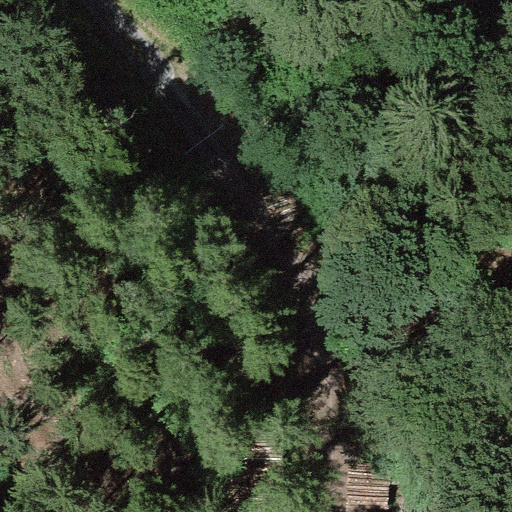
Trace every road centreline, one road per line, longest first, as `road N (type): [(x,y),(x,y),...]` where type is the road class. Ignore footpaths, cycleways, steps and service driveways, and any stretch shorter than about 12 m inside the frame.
road 1 (unclassified): [(327,511),(324,433),(300,322),(266,226),(209,141)]
road 2 (track): [(92,0),(209,141)]
